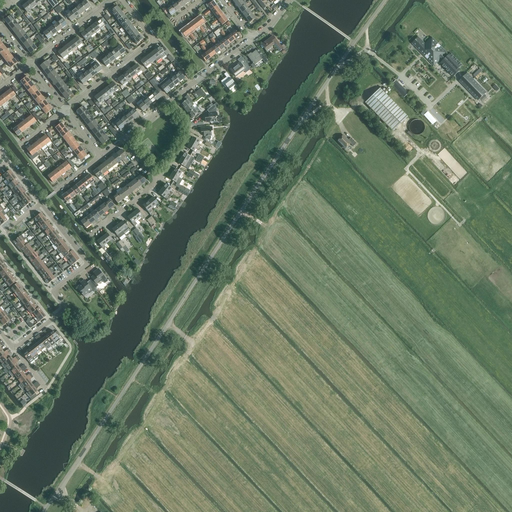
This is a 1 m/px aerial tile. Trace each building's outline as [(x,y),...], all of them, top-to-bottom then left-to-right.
[(32,0),(30,0),(27,3),(32,9),(37,5),(32,0)] [(85,0),(81,4),(85,10),(90,7),(85,0)] [(181,0),(179,0),(176,2),(180,8),(185,5),(181,0)] [(239,0),(235,4),(239,8),(244,4),(246,3),(244,1),(243,2),(241,0),(239,0)] [(207,5),(211,10),(217,6),(213,1),(207,5)] [(176,2),(171,6),(176,12),(180,8),(176,2)] [(32,9),(27,3),(22,6),(27,13),(32,9)] [(81,4),(76,8),(81,14),(85,10),(81,4)] [(239,8),(242,13),(248,9),(244,4),(239,8)] [(71,11),(76,18),(77,18),(79,17),(79,16),(81,14),(76,8),(74,5),(69,9),(71,11)] [(111,11),(114,16),(121,11),(117,6),(111,11)] [(176,12),(171,6),(166,10),(165,7),(162,9),(166,14),(168,12),(171,16),(176,12)] [(211,10),(215,15),(220,11),(217,6),(211,10)] [(242,13),(246,18),(252,14),(248,9),(242,13)] [(76,18),(71,11),(66,15),(71,21),(76,18)] [(114,16),(118,20),(124,15),(121,11),(114,16)] [(215,15),(218,20),(224,16),(220,11),(215,15)] [(252,14),(246,18),(250,23),(255,18),(252,14)] [(4,20),(8,25),(15,20),(11,15),(4,20)] [(118,20),(122,25),(128,20),(124,15),(118,20)] [(200,16),(195,20),(200,26),(205,22),(200,16)] [(224,16),(218,20),(222,25),(228,21),(224,16)] [(60,20),(57,22),(62,28),(67,25),(61,17),(58,19),(60,20)] [(100,19),(95,23),(100,29),(105,25),(100,19)] [(8,25),(12,30),(18,25),(15,20),(8,25)] [(122,25),(125,30),(132,25),(128,20),(122,25)] [(195,20),(190,24),(195,30),(200,26),(195,20)] [(57,22),(53,26),(58,32),(62,28),(57,22)] [(95,23),(90,27),(95,33),(100,29),(95,23)] [(190,24),(185,27),(190,33),(195,30),(190,24)] [(12,30),(16,34),(22,29),(18,25),(12,30)] [(125,30),(129,35),(136,30),(132,25),(125,30)] [(53,26),(48,29),(53,36),(58,32),(53,26)] [(90,27),(86,30),(91,37),(95,33),(90,27)] [(190,33),(185,27),(181,31),(185,37),(190,33)] [(16,34),(19,39),(26,34),(22,29),(16,34)] [(53,36),(48,29),(43,33),(42,31),(39,33),(44,39),(46,37),(48,39),(53,36)] [(91,37),(86,30),(81,34),(87,42),(89,40),(89,41),(92,38),(91,37)] [(129,35),(133,40),(139,35),(136,30),(129,35)] [(235,30),(230,34),(235,40),(240,36),(235,30)] [(19,39),(23,44),(30,39),(26,34),(19,39)] [(230,34),(225,38),(230,43),(235,40),(230,34)] [(139,35),(133,40),(137,44),(143,39),(139,35)] [(261,44),(266,50),(274,44),(279,51),(283,49),(273,36),(261,44)] [(77,37),(72,41),(77,47),(82,43),(77,37)] [(412,44),(422,53),(424,55),(423,55),(434,66),(441,58),(443,60),(440,63),(453,77),(461,70),(459,68),(462,65),(451,53),(445,59),(443,57),(447,53),(432,37),(425,44),(419,37),(412,44)] [(225,38),(221,41),(225,47),(230,43),(225,38)] [(23,44),(27,49),(33,44),(30,39),(23,44)] [(72,41),(67,45),(72,51),(77,47),(72,41)] [(221,41),(216,45),(220,51),(225,47),(221,41)] [(33,44),(27,49),(30,54),(37,48),(33,44)] [(118,47),(116,49),(120,55),(125,51),(120,45),(119,44),(117,45),(118,47)] [(67,45),(63,48),(68,55),(72,51),(67,45)] [(216,45),(211,49),(215,54),(220,51),(216,45)] [(160,46),(155,50),(162,59),(169,53),(164,47),(162,49),(160,46)] [(68,55),(63,48),(58,52),(63,58),(68,55)] [(0,53),(0,54),(3,59),(10,53),(6,49),(0,53)] [(116,49),(111,53),(116,59),(120,55),(116,49)] [(211,49),(206,52),(210,58),(215,54),(211,49)] [(155,50),(150,54),(155,60),(156,62),(161,58),(162,59),(155,50)] [(247,55),(254,65),(262,59),(266,64),(268,62),(262,54),(260,56),(256,50),(251,53),(247,55)] [(210,58),(206,52),(201,56),(205,62),(210,58)] [(3,59),(7,63),(14,58),(10,53),(3,59)] [(111,53),(106,56),(111,63),(116,59),(111,53)] [(106,56),(104,54),(100,58),(106,66),(111,63),(106,56)] [(150,54),(145,57),(150,64),(155,60),(150,54)] [(150,64),(145,57),(140,61),(145,68),(150,64)] [(14,58),(7,63),(10,68),(17,63),(14,58)] [(244,60),(240,63),(240,62),(230,70),(235,76),(243,69),(245,71),(249,68),(244,60)] [(40,66),(44,71),(50,66),(47,61),(40,66)] [(97,63),(92,67),(97,73),(102,69),(97,63)] [(137,64),(132,68),(137,74),(141,71),(137,64)] [(44,71),(47,76),(54,70),(50,66),(44,71)] [(92,67),(88,71),(93,77),(97,73),(92,67)] [(132,68),(127,72),(132,78),(137,74),(132,68)] [(88,81),(83,74),(81,72),(77,75),(71,69),(69,71),(73,75),(72,75),(75,79),(77,77),(83,84),(88,81)] [(47,76),(51,80),(58,75),(54,70),(47,76)] [(177,70),(173,73),(175,75),(180,82),(185,78),(180,72),(179,72),(177,70)] [(88,71),(83,74),(88,81),(93,77),(88,71)] [(127,72),(122,75),(127,82),(132,78),(127,72)] [(221,81),(224,85),(225,85),(230,91),(237,86),(226,72),(224,74),(226,77),(221,81)] [(486,93),(468,74),(460,81),(478,100),(480,99),(482,100),(486,96),(484,94),(486,93)] [(51,80),(55,85),(61,80),(58,75),(51,80)] [(127,82),(122,75),(117,79),(122,86),(127,82)] [(175,75),(170,79),(175,85),(180,82),(175,75)] [(20,81),(24,86),(30,81),(27,76),(20,81)] [(170,79),(165,83),(170,89),(175,85),(170,79)] [(55,85),(59,90),(65,85),(61,80),(55,85)] [(392,84),(404,97),(408,93),(396,80),(392,84)] [(24,86),(27,91),(34,86),(30,81),(24,86)] [(113,82),(109,86),(114,92),(118,89),(113,82)] [(170,89),(165,83),(161,87),(166,93),(170,89)] [(59,90),(62,95),(69,89),(65,85),(59,90)] [(27,91),(31,96),(38,90),(34,86),(27,91)] [(109,86),(104,90),(109,96),(114,92),(109,86)] [(198,90),(202,95),(204,98),(206,96),(204,93),(200,88),(198,90)] [(365,102),(393,131),(407,117),(380,88),(365,102)] [(11,89),(6,92),(11,99),(16,95),(11,89)] [(69,89),(62,95),(66,99),(73,94),(69,89)] [(31,96),(35,100),(41,95),(38,90),(31,96)] [(104,90),(99,93),(104,100),(109,96),(104,90)] [(157,90),(152,94),(157,100),(162,96),(157,90)] [(6,92),(1,96),(6,102),(11,99),(6,92)] [(104,100),(99,93),(94,97),(96,100),(94,101),(98,106),(100,105),(99,103),(104,100)] [(152,94),(147,98),(152,104),(157,100),(152,94)] [(35,100),(38,105),(45,100),(41,95),(35,100)] [(181,104),(184,109),(193,102),(187,95),(181,100),(183,102),(181,104)] [(147,98),(143,102),(148,108),(152,104),(147,98)] [(49,105),(45,100),(38,105),(39,105),(34,109),(36,112),(41,108),(42,110),(49,105)] [(148,108),(143,102),(141,100),(136,103),(143,112),(148,108)] [(184,109),(188,114),(197,107),(193,102),(184,109)] [(49,105),(42,110),(46,114),(52,109),(49,105)] [(213,105),(209,109),(207,110),(209,113),(209,114),(208,114),(208,117),(209,116),(209,118),(205,118),(205,121),(205,122),(207,122),(206,122),(207,123),(211,122),(211,123),(210,123),(217,122),(216,118),(216,117),(217,117),(217,113),(216,107),(214,105),(213,105)] [(76,111),(80,116),(87,111),(83,106),(76,111)] [(202,113),(197,107),(188,114),(192,119),(195,117),(196,118),(202,113)] [(134,109),(129,112),(134,119),(135,119),(137,118),(137,116),(139,115),(134,109)] [(80,116),(84,121),(90,115),(87,111),(80,116)] [(433,124),(437,120),(428,111),(424,115),(433,124)] [(129,112),(125,116),(130,122),(134,119),(129,112)] [(31,115),(27,119),(32,125),(36,122),(31,115)] [(84,121),(88,125),(94,120),(90,115),(84,121)] [(125,116),(120,120),(125,126),(130,122),(125,116)] [(27,119),(22,122),(27,129),(32,125),(27,119)] [(125,126),(120,120),(119,119),(114,122),(112,124),(116,130),(118,128),(120,130),(121,130),(123,129),(123,128),(125,126)] [(88,125),(91,130),(98,125),(94,120),(88,125)] [(425,130),(426,128),(425,126),(425,125),(424,123),(423,122),(422,121),(420,120),(419,120),(417,120),(416,120),(414,120),(413,121),(411,122),(411,123),(409,125),(409,126),(409,128),(409,130),(409,131),(410,133),(411,134),(413,136),(414,136),(415,137),(417,137),(419,137),(420,136),(422,136),(423,135),(424,134),(425,132),(425,130)] [(22,122),(17,126),(22,132),(27,129),(22,122)] [(55,128),(59,132),(65,127),(61,123),(55,128)] [(91,130),(95,135),(102,130),(98,125),(91,130)] [(22,132),(17,126),(13,130),(18,136),(22,132)] [(59,132),(62,137),(69,132),(65,127),(59,132)] [(212,145),(218,148),(219,145),(213,141),(213,142),(211,141),(212,138),(212,135),(211,135),(211,133),(211,131),(212,131),(212,127),(201,128),(201,132),(204,132),(205,134),(204,134),(204,136),(205,136),(205,137),(204,140),(206,141),(212,145)] [(95,135),(99,140),(105,135),(102,130),(95,135)] [(62,137),(66,142),(72,137),(69,132),(62,137)] [(46,135),(41,139),(46,145),(51,142),(46,135)] [(105,135),(99,140),(102,144),(109,139),(105,135)] [(337,141),(345,149),(350,143),(353,146),(356,143),(351,138),(348,140),(343,135),(337,141)] [(66,142),(70,146),(76,141),(72,137),(66,142)] [(193,137),(190,142),(199,148),(201,145),(198,144),(200,141),(193,137)] [(155,150),(156,149),(148,138),(143,142),(154,156),(154,157),(155,159),(159,156),(155,150)] [(41,139),(36,142),(41,149),(46,145),(41,139)] [(70,146),(73,151),(80,146),(76,141),(70,146)] [(36,142),(31,146),(36,153),(41,149),(36,142)] [(199,148),(190,142),(187,148),(194,152),(196,149),(198,150),(199,148)] [(36,153),(31,146),(27,150),(32,156),(36,153)] [(73,151),(77,156),(83,151),(80,146),(73,151)] [(122,149),(117,153),(122,160),(127,156),(122,149)] [(83,151),(77,156),(81,160),(87,155),(83,151)] [(184,152),(181,158),(190,163),(188,162),(191,157),(184,152)] [(117,153),(112,157),(117,163),(122,160),(117,153)] [(112,157),(107,160),(113,167),(117,163),(112,157)] [(190,163),(181,158),(178,163),(185,167),(187,164),(189,166),(190,163)] [(107,160),(102,164),(108,171),(113,167),(107,160)] [(66,162),(61,165),(66,172),(71,168),(66,162)] [(102,164),(98,168),(103,175),(108,171),(102,164)] [(61,165),(57,169),(62,175),(66,172),(61,165)] [(103,175),(98,168),(93,172),(98,178),(103,175)] [(175,168),(172,173),(182,179),(183,177),(182,176),(184,173),(175,168)] [(57,169),(52,173),(57,179),(62,175),(57,169)] [(3,175),(6,179),(13,174),(10,170),(3,175)] [(57,179),(52,173),(47,176),(52,183),(57,179)] [(182,179),(172,173),(169,179),(176,183),(177,180),(180,181),(182,179)] [(6,179),(10,183),(10,184),(15,180),(17,179),(13,174),(6,179)] [(90,174),(85,178),(90,184),(95,181),(90,174)] [(141,174),(136,178),(142,185),(146,181),(141,174)] [(85,178),(80,182),(85,188),(90,184),(85,178)] [(136,178),(132,182),(137,188),(142,185),(136,178)] [(8,185),(11,189),(18,184),(15,180),(10,184),(10,183),(8,185)] [(80,182),(76,185),(81,192),(85,188),(80,182)] [(132,182),(127,185),(132,192),(137,188),(132,182)] [(166,183),(162,188),(171,196),(173,193),(171,191),(172,189),(166,183)] [(11,189),(15,193),(21,188),(18,184),(11,189)] [(76,185),(71,189),(76,195),(81,192),(76,185)] [(127,185),(122,189),(127,196),(132,192),(127,185)] [(15,193),(18,198),(25,192),(21,188),(15,193)] [(171,196),(162,188),(158,193),(165,198),(167,200),(171,196)] [(71,189),(66,192),(71,199),(76,195),(71,189)] [(122,189),(117,193),(123,200),(127,196),(122,189)] [(18,198),(21,202),(28,197),(25,192),(18,198)] [(71,199),(66,192),(62,196),(67,202),(71,199)] [(123,200),(117,193),(113,197),(118,203),(123,200)] [(32,201),(28,197),(19,203),(23,208),(32,201)] [(153,197),(148,201),(153,207),(156,205),(158,208),(160,206),(158,203),(153,197)] [(103,201),(104,203),(105,203),(110,210),(115,206),(109,199),(107,202),(105,200),(103,201)] [(153,207),(148,201),(143,205),(148,211),(150,214),(152,212),(150,209),(153,207)] [(105,203),(104,203),(100,207),(105,213),(110,210),(105,203)] [(100,207),(95,211),(100,217),(105,213),(100,207)] [(138,209),(133,213),(138,220),(140,217),(143,220),(145,218),(143,216),(143,215),(138,209)] [(95,211),(90,214),(95,221),(100,217),(95,211)] [(34,218),(38,223),(44,217),(41,213),(34,218)] [(138,220),(133,213),(127,217),(132,224),(133,223),(135,226),(137,224),(135,222),(138,220)] [(6,214),(0,218),(0,224),(0,225),(10,218),(6,214)] [(90,214),(85,218),(91,225),(95,221),(90,214)] [(39,228),(41,227),(48,222),(44,217),(38,223),(36,224),(39,228)] [(91,225),(85,218),(81,222),(81,221),(81,222),(86,228),(91,225)] [(130,230),(128,227),(123,221),(117,225),(125,234),(130,230)] [(41,227),(44,231),(51,226),(48,222),(41,227)] [(117,236),(117,235),(120,238),(125,234),(117,225),(112,229),(117,236)] [(44,231),(48,235),(54,230),(51,226),(44,231)] [(48,235),(51,240),(58,234),(54,230),(48,235)] [(107,233),(102,237),(107,243),(110,241),(112,244),(114,242),(112,239),(107,233)] [(51,240),(54,244),(61,239),(58,234),(51,240)] [(13,241),(16,246),(23,241),(25,239),(22,235),(13,241)] [(107,243),(102,237),(97,241),(102,247),(104,250),(106,248),(104,245),(107,243)] [(54,244),(58,248),(64,243),(61,239),(54,244)] [(20,250),(22,249),(21,249),(26,245),(23,241),(16,246),(20,250)] [(58,248),(61,253),(68,247),(64,243),(58,248)] [(21,249),(22,249),(25,253),(31,248),(28,244),(26,245),(21,249)] [(61,253),(64,257),(66,256),(71,252),(71,251),(68,247),(61,253)] [(25,253),(28,258),(35,252),(31,248),(25,253)] [(68,261),(69,260),(76,255),(72,250),(71,251),(71,252),(66,256),(64,257),(68,261)] [(28,258),(31,262),(38,257),(35,252),(28,258)] [(76,255),(69,260),(73,264),(79,259),(76,255)] [(31,262),(35,266),(41,261),(38,257),(31,262)] [(35,266),(38,270),(45,265),(41,261),(35,266)] [(38,270),(41,275),(48,270),(45,265),(38,270)] [(0,273),(0,274),(3,278),(9,273),(6,268),(0,273)] [(90,281),(90,282),(95,288),(98,285),(97,284),(102,280),(104,283),(107,281),(98,269),(95,271),(96,272),(94,274),(95,274),(91,277),(92,279),(90,281)] [(41,275),(45,279),(51,274),(48,270),(41,275)] [(3,278),(6,282),(13,277),(9,273),(3,278)] [(51,274),(45,279),(46,280),(45,281),(47,284),(48,283),(58,276),(56,273),(53,276),(51,274)] [(13,277),(6,282),(9,287),(16,281),(13,277)] [(95,288),(90,282),(87,284),(84,280),(80,283),(81,284),(77,287),(84,296),(88,292),(89,293),(92,291),(93,292),(96,289),(95,288)] [(11,288),(14,292),(21,287),(17,283),(11,288)] [(14,292),(17,297),(24,291),(21,287),(14,292)] [(17,297),(21,301),(27,296),(24,291),(17,297)] [(21,301),(24,305),(31,300),(27,296),(21,301)] [(24,305),(27,309),(34,304),(31,300),(24,305)] [(31,314),(33,313),(32,313),(37,309),(37,308),(34,304),(27,309),(31,314)] [(33,313),(36,317),(43,312),(39,307),(37,308),(37,309),(32,313),(33,313)] [(43,312),(36,317),(38,320),(36,321),(38,323),(46,316),(43,312)] [(6,323),(11,319),(12,319),(9,314),(6,316),(0,320),(0,321),(3,326),(6,323)] [(45,330),(56,343),(60,340),(58,337),(61,336),(57,331),(55,333),(53,330),(51,332),(47,328),(45,330)] [(44,337),(51,346),(56,343),(45,330),(43,331),(45,333),(47,336),(44,337)] [(38,338),(40,341),(45,347),(47,350),(51,346),(44,337),(42,339),(40,337),(39,335),(37,336),(38,338)] [(40,341),(36,344),(41,351),(45,347),(40,341)] [(36,344),(31,347),(37,354),(41,351),(36,344)] [(31,347),(27,351),(32,357),(37,354),(31,347)] [(32,357),(27,351),(23,354),(30,363),(34,360),(32,357)] [(9,358),(7,356),(9,354),(8,352),(0,358),(0,360),(2,364),(4,362),(9,358)] [(4,362),(8,366),(19,358),(17,356),(15,357),(13,359),(11,356),(9,358),(4,362)] [(5,368),(9,372),(18,365),(16,363),(20,360),(19,358),(8,366),(5,368)] [(12,377),(14,375),(25,366),(24,364),(19,368),(18,365),(9,372),(12,377)] [(14,375),(18,379),(24,374),(22,372),(27,368),(25,366),(14,375)] [(18,379),(21,383),(32,375),(30,373),(26,376),(24,374),(18,379)] [(22,389),(24,388),(31,382),(29,380),(33,377),(32,375),(21,383),(19,385),(22,389)] [(24,388),(28,392),(39,383),(37,381),(33,385),(31,382),(24,388)] [(39,383),(28,392),(31,396),(30,397),(32,400),(37,396),(35,393),(38,391),(36,389),(40,385),(39,383)]
